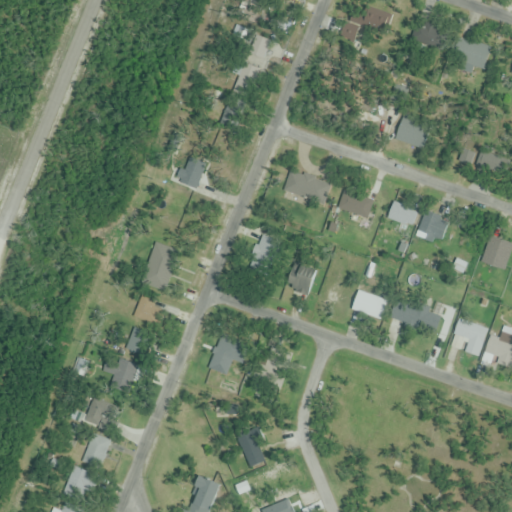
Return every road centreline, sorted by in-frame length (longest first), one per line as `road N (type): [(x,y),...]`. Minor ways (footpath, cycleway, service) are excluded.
road 1 (residential): [(117,511),(275,127)]
road 2 (residential): [(511,402),(207,293)]
road 3 (residential): [(511,211),(275,127)]
road 4 (residential): [(83,0),(0,199)]
road 5 (residential): [(334,511),(304,435),(329,337)]
road 6 (residential): [(275,127),(323,0)]
